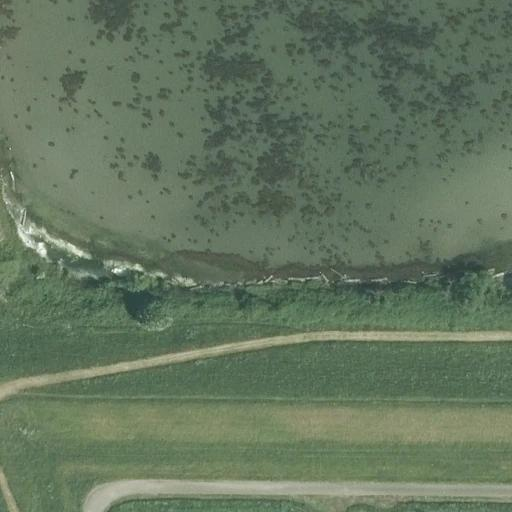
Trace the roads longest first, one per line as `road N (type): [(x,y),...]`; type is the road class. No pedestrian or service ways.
road 1 (track): [(0,388),(275,337),(511,333)]
road 2 (unclassified): [(88,511),(98,494),(119,484),(511,490)]
